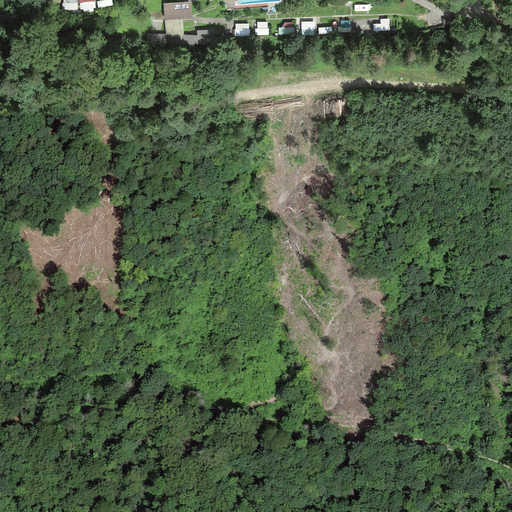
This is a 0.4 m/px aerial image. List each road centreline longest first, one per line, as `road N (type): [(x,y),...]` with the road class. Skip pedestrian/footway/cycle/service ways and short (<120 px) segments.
road 1 (track): [(511,469),(360,424),(253,417),(153,378),(0,385)]
road 2 (track): [(0,111),(310,86),(511,94)]
